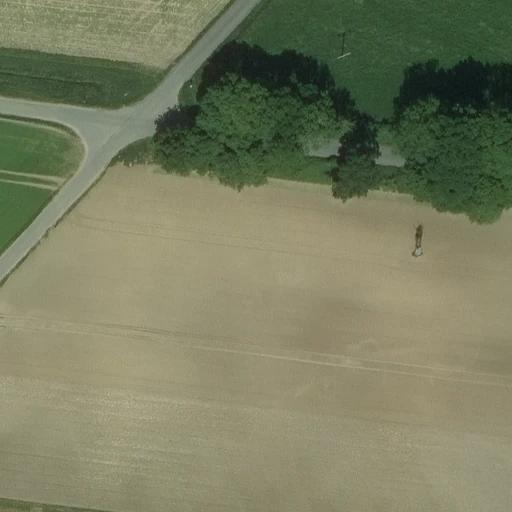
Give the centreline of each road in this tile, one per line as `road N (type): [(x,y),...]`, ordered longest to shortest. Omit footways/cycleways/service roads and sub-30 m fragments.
road 1 (residential): [(131,122),(511,172)]
road 2 (unclassified): [(131,122),(0,269)]
road 3 (unclassified): [(248,0),(131,122)]
road 4 (unclassified): [(0,106),(131,122)]
